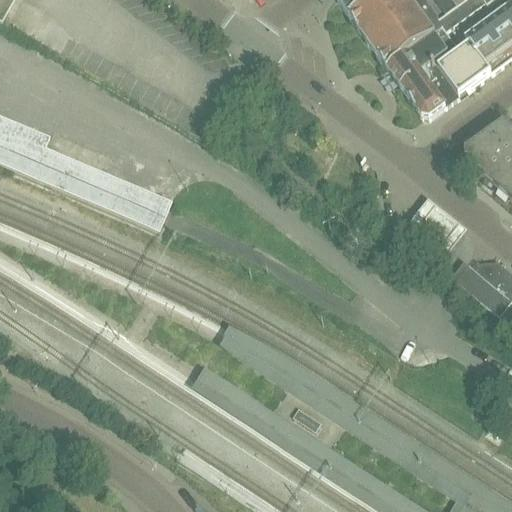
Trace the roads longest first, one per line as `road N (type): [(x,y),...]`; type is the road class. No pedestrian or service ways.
road 1 (tertiary): [(173,511),(88,442),(0,394)]
road 2 (unclassified): [(413,165),(255,40)]
road 3 (unknown): [(85,0),(222,99)]
road 4 (unclassified): [(511,250),(413,165)]
road 5 (residential): [(413,165),(511,93)]
